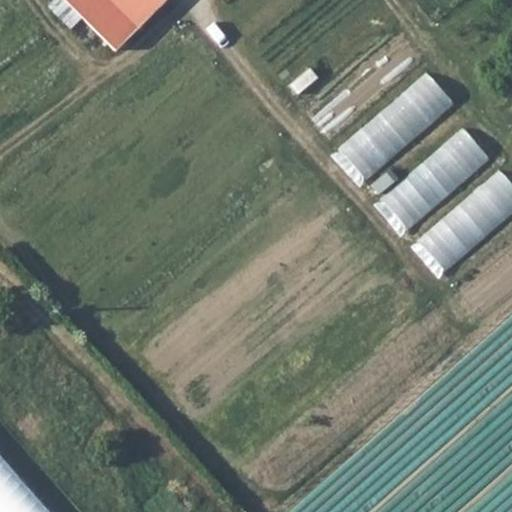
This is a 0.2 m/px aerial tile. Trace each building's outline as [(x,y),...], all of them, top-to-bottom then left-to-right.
[(0,136),(80,78),(22,0),(0,16),(0,136)] [(169,5),(164,0),(63,0),(117,54),(169,5)] [(331,138),(427,58),(399,25),(303,105),(331,138)] [(118,89),(2,193),(130,336),(259,221),(246,206),(285,172),(294,183),(314,164),(222,62),(151,125),(118,89)] [(338,150),(365,183),(465,100),(437,67),(338,150)] [(399,183),(391,173),(375,186),(411,229),(501,153),(474,121),(399,183)] [(511,165),(510,164),(421,239),(448,272),(511,218),(511,165)] [(165,373),(351,205),(326,177),(140,345),(165,373)] [(362,218),(177,386),(203,414),(388,246),(362,218)] [(0,511),(47,511),(0,459),(0,511)]
